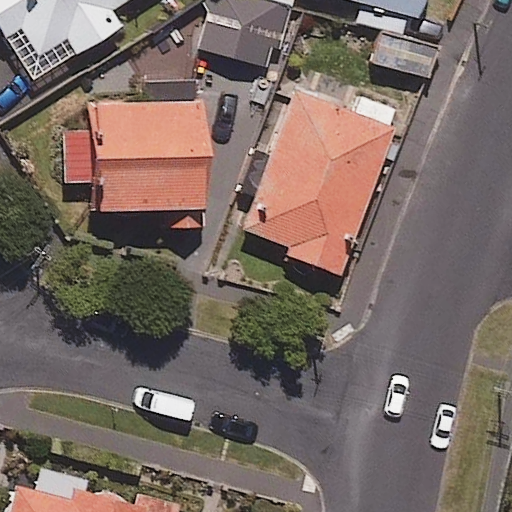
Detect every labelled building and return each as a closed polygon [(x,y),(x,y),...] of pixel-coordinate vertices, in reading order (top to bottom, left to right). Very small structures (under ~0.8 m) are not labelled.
[(129,0),(0,0),(0,28),(32,82),(121,30),(110,12),(129,0)] [(284,5),(261,0),(210,0),(198,55),(270,71),(284,5)] [(349,0),(420,19),(425,0),(349,0)] [(437,45),(381,33),(373,65),(429,78),(437,45)] [(198,75),(142,78),(143,99),(88,101),(89,134),(61,135),(64,184),(90,182),(92,217),(205,212),(198,75)] [(348,111),(293,92),(243,233),(286,249),(283,257),(341,278),(400,111),(354,95),(348,111)] [(212,242),(181,239),(178,273),(209,276),(212,242)] [(177,511),(178,509),(45,474),(39,494),(14,488),(8,511),(177,511)]
